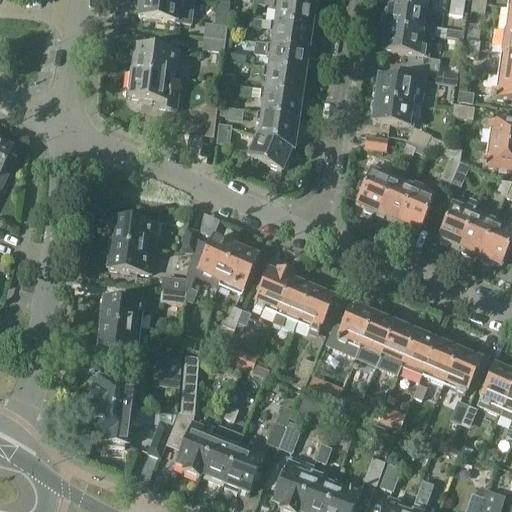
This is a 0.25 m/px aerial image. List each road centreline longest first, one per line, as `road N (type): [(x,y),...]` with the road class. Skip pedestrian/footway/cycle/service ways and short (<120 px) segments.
road 1 (residential): [(15,417),(41,353),(64,129)]
road 2 (residential): [(64,129),(320,236)]
road 3 (residential): [(320,236),(355,0)]
road 4 (residential): [(320,236),(511,318)]
